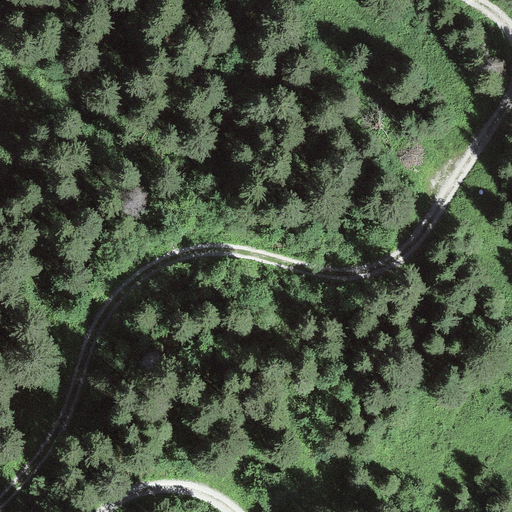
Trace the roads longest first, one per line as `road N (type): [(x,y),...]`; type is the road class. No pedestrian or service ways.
road 1 (track): [(0,510),(33,473),(78,396),(100,333),(130,290),(187,256),(241,255),(332,276),(382,269),(421,243),(511,95)]
road 2 (track): [(236,511),(191,490),(137,494),(114,511)]
